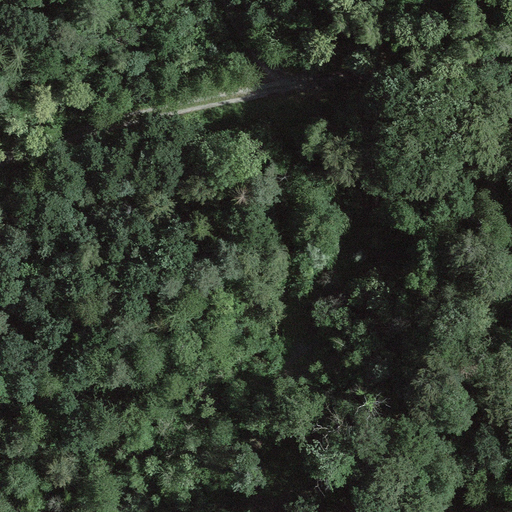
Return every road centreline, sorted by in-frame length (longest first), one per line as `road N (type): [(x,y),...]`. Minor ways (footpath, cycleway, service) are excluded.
road 1 (track): [(228,0),(281,87),(511,80)]
road 2 (track): [(281,87),(120,120),(0,160)]
